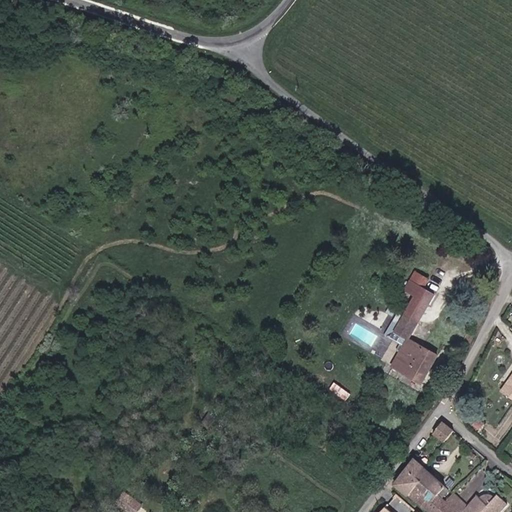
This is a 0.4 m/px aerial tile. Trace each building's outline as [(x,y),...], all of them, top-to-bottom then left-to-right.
[(414,282),(409,291),(418,296),(433,305),(438,296),(414,282)] [(407,314),(421,322),(433,305),(418,296),(407,314)] [(398,330),(412,338),(421,322),(407,314),(402,324),(398,330)] [(398,330),(402,324),(395,320),(387,334),(403,343),(400,348),(405,351),(412,338),(398,330)] [(441,357),(412,338),(405,351),(395,367),(424,385),(441,357)] [(511,375),(502,390),(511,396),(511,375)] [(349,399),(353,392),(335,382),(331,389),(349,399)] [(450,428),(442,421),(437,428),(444,435),(450,428)] [(396,482),(430,511),(434,511),(454,491),(417,458),(396,482)] [(434,511),(461,511),(469,504),(454,491),(434,511)] [(461,511),(500,511),(510,502),(499,493),(496,496),(492,493),(485,493),(481,496),(478,494),(469,504),(461,511)] [(419,511),(399,494),(382,511),(419,511)]
